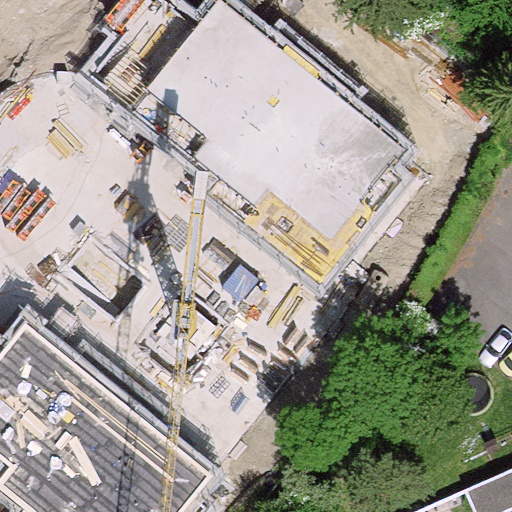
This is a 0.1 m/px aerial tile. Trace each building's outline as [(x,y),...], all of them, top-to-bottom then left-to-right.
[(146,272),(189,221),(154,192),(291,30),(255,0),(182,0),(30,189),(141,279),(146,272)] [(346,291),(219,186),(189,221),(146,272),(274,378),(346,291)] [(143,424),(48,351),(0,413),(0,462),(6,467),(43,417),(112,468),(143,424)] [(43,417),(6,467),(0,475),(0,511),(79,511),(112,468),(43,417)] [(511,467),(461,490),(470,511),(501,511),(511,507),(511,467)] [(228,511),(195,488),(177,511),(228,511)]
